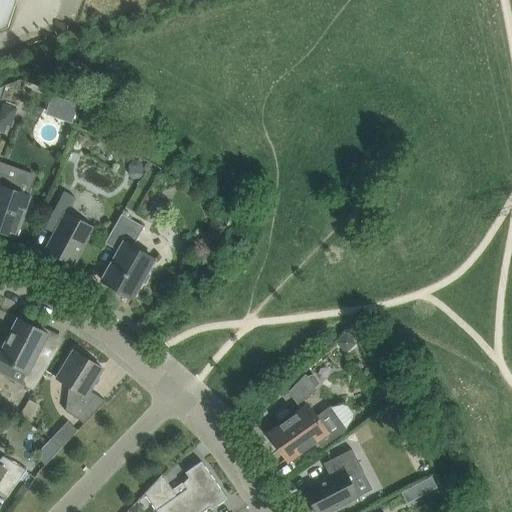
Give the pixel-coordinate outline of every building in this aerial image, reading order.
[(0,0),(0,29),(8,27),(16,0),(0,0)] [(46,112),(72,121),(79,103),(53,94),(46,112)] [(0,122),(8,125),(12,126),(17,108),(3,104),(0,114),(0,122)] [(14,178),(0,173),(0,229),(15,235),(29,197),(14,191),(17,185),(14,178)] [(65,191),(58,203),(49,221),(59,227),(47,251),(73,265),(93,227),(67,213),(76,197),(65,191)] [(122,214),(115,226),(105,243),(119,251),(102,281),(133,298),(154,259),(133,247),(144,226),(122,214)] [(19,319),(10,336),(0,354),(0,358),(27,372),(23,379),(26,386),(34,390),(52,360),(38,352),(48,333),(19,319)] [(336,342),(346,353),(357,343),(347,332),(336,342)] [(66,411),(85,423),(106,401),(90,391),(103,369),(92,361),(94,359),(79,350),(77,352),(74,350),(57,378),(69,386),(69,391),(72,393),(68,399),(66,411)] [(306,374),(290,391),(289,391),(298,404),(318,390),(306,374)] [(384,395),(389,403),(395,398),(390,391),(384,395)] [(13,402),(7,412),(17,417),(23,407),(13,402)] [(385,409),(391,420),(403,414),(397,402),(385,409)] [(308,405),(269,433),(289,461),(317,441),(321,446),(345,428),(330,408),(317,417),(308,405)] [(51,439),(62,447),(68,440),(57,432),(51,439)] [(352,449),(341,454),(324,463),(330,476),(304,489),(316,511),(329,511),(359,497),(349,478),(363,470),(352,449)] [(0,459),(0,484),(11,491),(27,469),(3,456),(0,459)] [(145,493),(156,510),(157,511),(158,511),(159,511),(158,511),(203,511),(210,507),(212,510),(228,498),(201,461),(185,472),(189,477),(183,483),(187,489),(177,496),(173,490),(174,490),(163,474),(145,493)] [(432,476),(417,484),(423,495),(438,487),(432,476)] [(23,484),(17,493),(23,497),(29,488),(23,484)]
